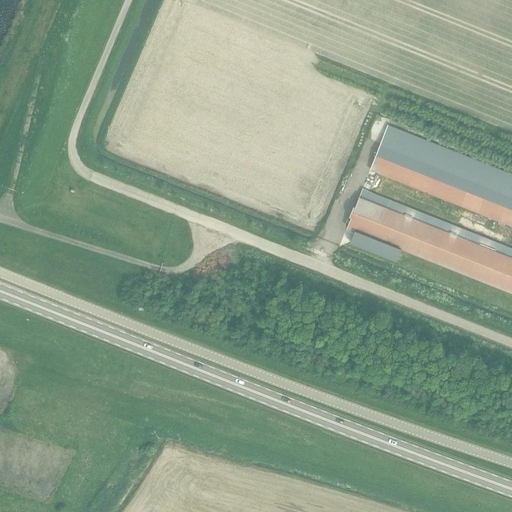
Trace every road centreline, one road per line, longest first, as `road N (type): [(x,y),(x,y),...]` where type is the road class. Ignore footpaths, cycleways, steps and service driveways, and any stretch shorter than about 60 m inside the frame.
road 1 (unclassified): [(511,344),(83,172),(72,138),(128,0)]
road 2 (primary): [(511,489),(0,291)]
road 3 (unclassified): [(511,463),(0,273)]
